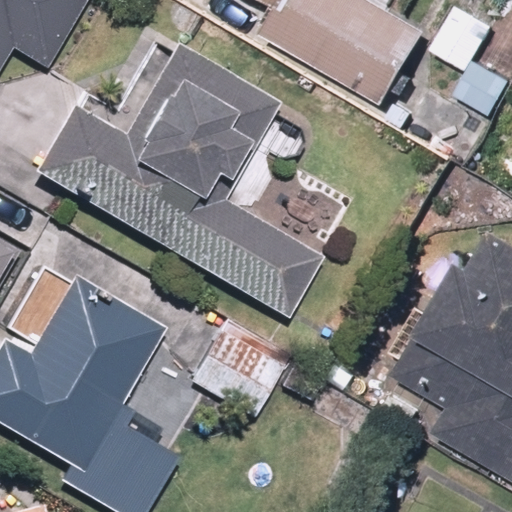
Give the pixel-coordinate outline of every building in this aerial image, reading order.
[(83,0),(0,0),(0,59),(2,55),(40,77),(83,0)] [(191,0),(188,6),(375,114),(422,33),(364,0),(191,0)] [(491,32),(449,7),(419,58),(461,83),(491,32)] [(275,108),(153,40),(151,38),(99,130),(57,107),(14,184),(271,328),(310,258),(219,207),(275,108)] [(511,256),(476,236),(453,275),(441,269),(362,408),(511,492),(511,490),(511,256)] [(165,342),(36,269),(34,269),(0,330),(0,442),(47,469),(36,489),(77,511),(132,511),(162,459),(115,432),(165,342)] [(216,322),(187,382),(253,415),(283,355),(216,322)]
